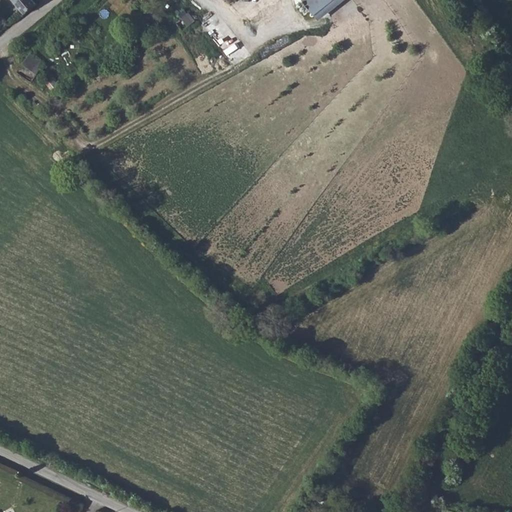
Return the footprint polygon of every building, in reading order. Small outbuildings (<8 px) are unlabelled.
[(11,0),(24,15),(37,5),(32,0),(11,0)] [(304,0),(318,19),(343,0),(304,0)] [(182,18),(189,27),(198,20),(190,11),(182,18)] [(44,64),(30,53),(21,63),(36,74),(42,67),(44,64)] [(52,90),(58,86),(51,78),(45,83),(52,90)] [(414,511),(417,504),(411,501),(407,511),(414,511)]
